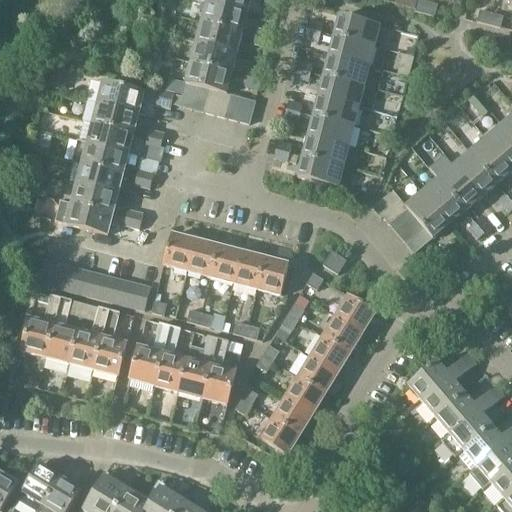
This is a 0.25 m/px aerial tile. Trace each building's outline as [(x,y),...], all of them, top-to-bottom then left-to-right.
[(207,0),(207,4),(248,15),(251,0),(207,0)] [(282,2),(274,0),(265,0),(264,7),(279,10),(282,2)] [(207,4),(202,24),(243,34),(248,15),(207,4)] [(488,27),(491,15),(480,12),(477,24),(488,27)] [(503,18),(491,15),(488,27),(500,30),(503,18)] [(335,38),(375,48),(381,28),(340,17),(335,38)] [(308,31),(321,34),(324,25),(310,22),(308,31)] [(238,55),(243,34),(202,24),(197,44),(238,55)] [(258,30),(256,38),(271,42),(273,33),(258,30)] [(321,34),(308,31),(305,40),(319,44),(321,34)] [(271,42),(256,38),(254,47),(269,50),(271,42)] [(330,58),(370,68),(375,48),(335,38),(330,58)] [(233,75),(238,55),(197,44),(191,64),(233,75)] [(324,78),(365,89),(370,68),(330,58),(324,78)] [(297,71),(311,75),(313,66),(300,62),(297,71)] [(197,88),(209,91),(220,94),(227,96),(233,75),(191,64),(186,85),(197,88)] [(248,70),(245,78),(261,83),(263,74),(248,70)] [(311,75),(297,71),(295,81),(308,84),(311,75)] [(261,83),(245,78),(243,87),(259,91),(261,83)] [(324,78),(319,98),(360,109),(365,89),(324,78)] [(104,84),(98,105),(139,116),(145,95),(104,84)] [(180,109),(191,112),(197,88),(186,85),(183,98),(180,108),(180,109)] [(191,112),(203,115),(209,91),(197,88),(191,112)] [(171,111),(172,106),(175,96),(174,96),(175,95),(159,91),(155,107),(171,111)] [(214,118),(220,94),(209,91),(203,115),(214,118)] [(214,118),(226,120),(232,97),(227,96),(220,94),(214,118)] [(183,98),(175,96),(172,106),(180,108),(183,98)] [(243,100),(232,97),(226,120),(237,123),(243,100)] [(360,109),(319,98),(314,119),(354,129),(360,109)] [(255,103),(243,100),(237,123),(249,127),(255,103)] [(287,112),(300,115),(303,106),(289,102),(287,112)] [(134,136),(139,116),(98,105),(93,125),(134,136)] [(300,115),(287,112),(285,121),(298,124),(300,115)] [(511,118),(502,127),(511,139),(511,118)] [(309,139),(349,149),(354,129),(314,119),(309,139)] [(93,125),(88,145),(129,156),(134,136),(93,125)] [(511,171),(511,139),(502,127),(486,141),(511,171)] [(149,131),(147,139),(162,143),(164,135),(149,131)] [(162,143),(147,139),(145,148),(160,152),(162,143)] [(309,139),(304,159),(344,170),(349,149),(309,139)] [(497,187),(511,174),(511,171),(486,141),(470,155),(497,187)] [(276,152),(290,156),(293,145),(279,142),(276,152)] [(73,164),(82,166),(123,176),(127,164),(133,165),(136,164),(138,158),(129,156),(88,145),(87,146),(78,144),(73,164)] [(290,156),(276,152),(274,160),(288,164),(290,156)] [(481,200),(497,187),(470,155),(454,168),(481,200)] [(344,170),(304,159),(298,180),(339,190),(344,170)] [(118,196),(123,176),(82,166),(77,186),(118,196)] [(465,214),(481,200),(454,168),(438,182),(465,214)] [(139,171),(137,180),(152,184),(154,175),(139,171)] [(152,184),(137,180),(135,188),(150,192),(152,184)] [(449,227),(465,214),(438,182),(422,195),(449,227)] [(77,186),(72,206),(113,216),(118,196),(77,186)] [(373,211),(381,220),(401,203),(393,194),(373,211)] [(424,231),(432,240),(433,241),(449,227),(422,195),(406,209),(409,213),(416,222),(424,231)] [(511,212),(511,204),(508,199),(500,205),(509,215),(511,212)] [(390,228),(409,213),(406,209),(401,203),(381,220),(381,221),(383,219),(390,228)] [(108,237),(113,216),(72,206),(67,226),(108,237)] [(128,211),(126,220),(142,224),(144,215),(128,211)] [(398,237),(416,222),(409,213),(390,228),(398,237)] [(475,226),(484,236),(491,230),(483,219),(475,226)] [(142,224),(126,220),(124,228),(140,232),(142,224)] [(406,246),(424,231),(416,222),(398,237),(406,246)] [(484,236),(475,226),(469,231),(478,241),(484,236)] [(414,256),(432,240),(424,231),(406,246),(414,256)] [(163,268),(187,274),(195,243),(172,237),(163,268)] [(218,249),(195,243),(187,274),(210,280),(218,249)] [(452,263),(460,256),(451,246),(443,253),(452,263)] [(218,249),(210,280),(234,286),(242,255),(218,249)] [(346,263),(332,254),(323,267),(338,276),(346,263)] [(265,261),(242,255),(234,286),(257,293),(265,261)] [(265,261),(257,293),(281,299),(289,267),(265,261)] [(39,285),(51,289),(57,266),(44,263),(39,285)] [(57,266),(51,289),(63,292),(69,269),(57,266)] [(63,292),(74,295),(80,272),(69,269),(63,292)] [(74,295),(86,298),(92,275),(80,272),(74,295)] [(86,298),(97,301),(103,278),(92,275),(86,298)] [(324,282),(313,275),(306,286),(317,293),(324,282)] [(97,301),(109,304),(115,281),(103,278),(97,301)] [(109,304),(121,307),(127,284),(115,281),(109,304)] [(121,307),(132,310),(138,287),(127,284),(121,307)] [(151,291),(138,287),(132,310),(145,313),(151,291)] [(20,354),(45,361),(61,299),(50,297),(43,325),(29,321),(20,354)] [(336,319),(363,335),(376,315),(349,298),(336,319)] [(45,361),(68,367),(77,333),(64,330),(68,316),(81,320),(85,306),(71,303),(72,302),(61,299),(45,361)] [(152,315),(164,318),(167,306),(155,303),(152,315)] [(85,306),(81,320),(95,323),(91,337),(77,333),(68,367),(93,373),(109,312),(98,309),(98,310),(85,306)] [(288,317),(298,324),(305,313),(294,306),(288,317)] [(120,315),(109,312),(93,373),(117,379),(126,346),(113,343),(120,315)] [(198,327),(201,315),(190,312),(187,324),(198,327)] [(201,315),(198,327),(210,330),(213,318),(201,315)] [(292,334),(298,324),(288,317),(281,327),(292,334)] [(323,339),(350,356),(363,335),(336,319),(323,339)] [(245,339),(248,327),(236,324),(233,336),(245,339)] [(129,382),(154,389),(170,328),(159,325),(152,353),(138,349),(129,382)] [(259,330),(248,327),(245,339),(256,342),(259,330)] [(170,328),(154,389),(178,395),(187,362),(174,358),(181,331),(170,328)] [(193,341),(195,335),(186,332),(184,338),(193,341)] [(178,395),(202,401),(218,340),(207,338),(200,365),(187,362),(178,395)] [(311,360),(338,376),(350,356),(323,339),(311,360)] [(218,340),(202,401),(226,408),(235,374),(221,371),(229,343),(218,340)] [(233,354),(241,356),(244,347),(236,345),(233,354)] [(262,359),(273,365),(280,354),(269,347),(262,359)] [(467,357),(461,362),(469,372),(476,367),(467,357)] [(267,375),(273,365),(262,359),(256,368),(267,375)] [(298,381),(325,397),(338,376),(311,360),(298,381)] [(455,385),(469,372),(461,362),(453,369),(457,374),(450,380),(421,405),(434,421),(464,396),(455,385)] [(407,388),(421,405),(450,380),(436,363),(407,388)] [(285,401),(313,418),(325,397),(298,381),(285,401)] [(495,389),(488,395),(497,405),(503,399),(495,389)] [(241,402),(251,409),(258,397),(248,390),(241,402)] [(441,444),(454,460),(492,428),(482,417),(497,405),(488,395),(481,401),(485,406),(478,412),(448,437),(441,444)] [(434,421),(448,437),(478,412),(464,396),(434,421)] [(273,422),(300,438),(313,418),(285,401),(273,422)] [(251,409),(241,402),(235,411),(245,418),(251,409)] [(287,459),(300,438),(273,422),(260,443),(287,459)] [(463,454),(476,470),(511,438),(511,437),(508,433),(509,433),(507,430),(503,431),(498,436),(492,428),(454,460),(455,461),(463,454)] [(511,430),(509,433),(508,433),(511,437),(511,438),(476,470),(476,471),(469,477),(482,492),(489,486),(511,466),(511,452),(510,450),(511,447),(511,430)] [(23,496),(43,509),(61,479),(41,467),(41,466),(40,466),(22,496),(22,497),(23,496)] [(511,466),(489,486),(503,502),(511,494),(511,466)] [(0,511),(1,511),(18,484),(20,482),(8,475),(7,477),(0,473),(0,511)] [(197,511),(161,489),(150,507),(104,478),(83,511),(197,511)] [(71,485),(61,479),(43,509),(40,511),(69,511),(83,490),(78,485),(72,483),(71,485)] [(495,508),(498,511),(511,511),(511,494),(503,502),(495,508)]
